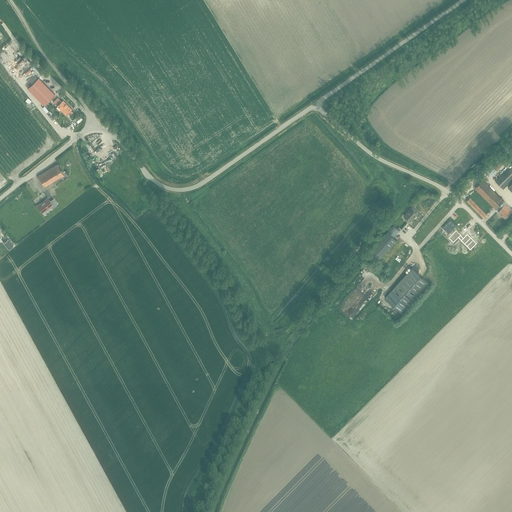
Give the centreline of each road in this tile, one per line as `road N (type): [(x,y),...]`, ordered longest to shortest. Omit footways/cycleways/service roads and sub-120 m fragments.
road 1 (unclassified): [(315,104),(184,189),(159,184),(121,141),(91,124)]
road 2 (unclassified): [(511,254),(456,196),(381,160),(315,104)]
road 3 (unclassified): [(315,104),(463,0)]
road 4 (unclassified): [(91,124),(10,0)]
